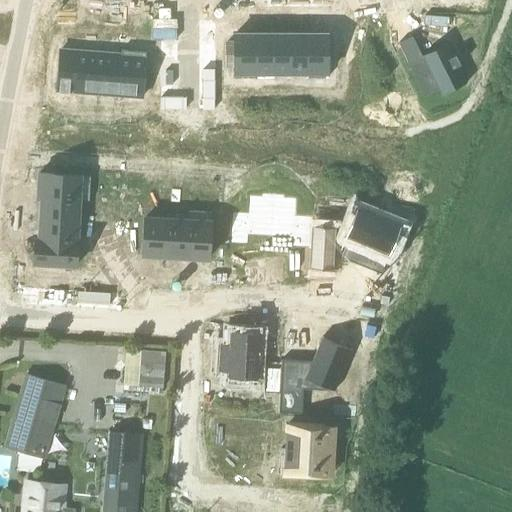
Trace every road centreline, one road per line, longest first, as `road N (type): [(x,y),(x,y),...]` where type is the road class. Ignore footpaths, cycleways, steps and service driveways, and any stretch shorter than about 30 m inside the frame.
road 1 (unknown): [(344,511),(380,312),(510,0)]
road 2 (residential): [(277,507),(187,498),(194,329)]
road 3 (residential): [(194,329),(0,314)]
road 4 (residential): [(332,310),(214,306),(194,329)]
